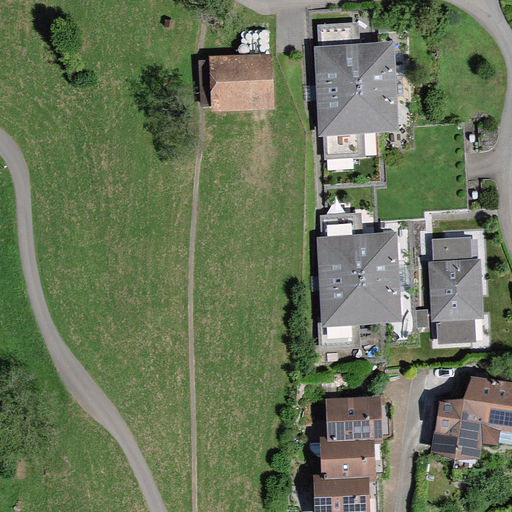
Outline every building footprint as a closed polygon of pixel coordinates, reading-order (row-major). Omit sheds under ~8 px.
[(352,22),(318,24),(320,45),(315,46),(321,136),(403,131),(398,41),(353,44),(352,22)] [(277,109),(274,53),(210,55),(213,112),(277,109)] [(401,231),(364,234),(363,211),(321,213),(322,235),(318,236),(324,319),(318,320),(320,344),(362,342),(361,325),(406,322),(401,231)] [(482,259),(473,259),(472,236),(433,239),(435,261),(430,262),(433,321),(438,320),(440,343),(478,340),(476,318),(486,317),(482,259)] [(511,385),(471,378),(464,402),(498,449),(498,433),(511,434),(511,385)] [(380,444),(377,396),(321,398),(323,437),(323,442),(371,439),(371,444),(380,444)] [(481,447),(498,449),(464,402),(438,403),(429,455),(454,464),(479,462),(481,447)] [(371,444),(371,439),(323,442),(323,437),(315,438),(317,474),(317,480),(365,477),(365,482),(373,482),(371,444)] [(366,511),(365,482),(365,477),(317,480),(317,474),(308,475),(309,511),(366,511)]
